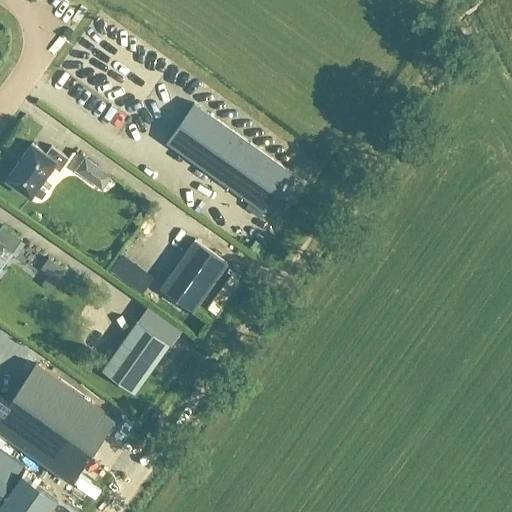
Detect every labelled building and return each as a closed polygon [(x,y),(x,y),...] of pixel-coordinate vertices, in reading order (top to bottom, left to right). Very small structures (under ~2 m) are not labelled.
[(67,2),(52,19),(72,36),(87,20),(67,2)] [(292,173),(194,103),(166,142),(264,212),(292,173)] [(46,154),(32,144),(7,180),(31,197),(52,167),(60,172),(69,159),(51,147),(46,154)] [(0,229),(0,250),(3,247),(12,254),(22,240),(3,226),(0,229)] [(228,263),(195,240),(160,289),(193,312),(228,263)] [(170,345),(137,321),(102,370),(135,393),(170,345)] [(0,396),(0,432),(71,483),(115,421),(36,364),(8,403),(0,396)] [(0,500),(14,480),(0,469),(0,500)] [(0,511),(50,511),(58,502),(22,476),(0,506),(0,511)]
